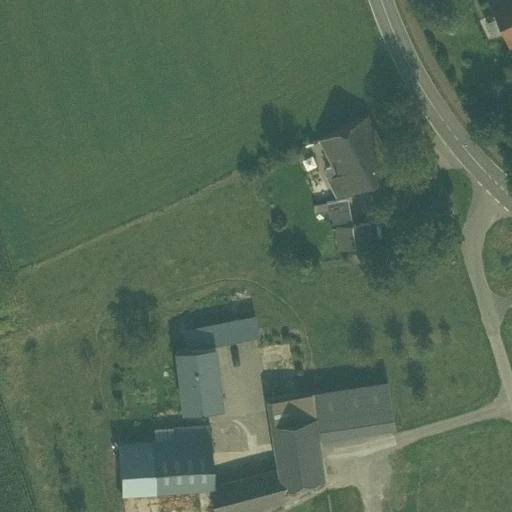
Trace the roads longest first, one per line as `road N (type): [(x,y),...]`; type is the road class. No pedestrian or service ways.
road 1 (track): [(511,403),(331,452)]
road 2 (tertiary): [(384,0),(412,72),(456,140)]
